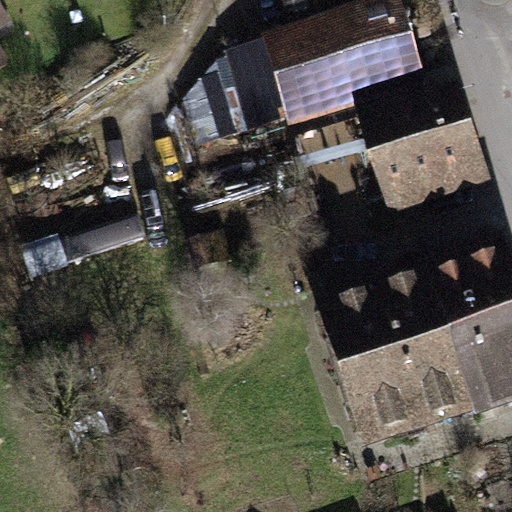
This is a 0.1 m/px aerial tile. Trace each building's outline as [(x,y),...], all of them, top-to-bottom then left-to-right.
[(0,1),(0,29),(11,23),(0,1)] [(391,10),(275,44),(295,112),(411,78),(391,10)] [(192,137),(243,133),(240,84),(188,88),(192,137)] [(465,98),(395,119),(406,152),(475,131),(465,98)] [(395,119),(366,128),(389,203),(488,173),(475,131),(406,152),(395,119)] [(77,255),(145,243),(141,222),(73,234),(77,255)] [(511,278),(501,247),(428,272),(433,286),(449,334),(451,339),(511,319),(511,278)] [(449,334),(433,286),(331,321),(348,369),(449,334)] [(511,319),(451,339),(470,399),(475,412),(511,399),(511,319)] [(449,334),(348,369),(370,432),(470,399),(451,339),(449,334)]
